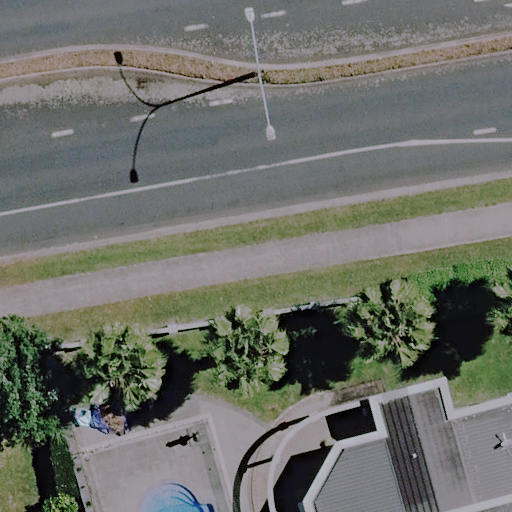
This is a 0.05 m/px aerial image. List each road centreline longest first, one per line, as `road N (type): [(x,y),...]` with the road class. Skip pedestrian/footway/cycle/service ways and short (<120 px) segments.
road 1 (secondary): [(511,106),(0,192)]
road 2 (secondary): [(0,35),(200,0)]
